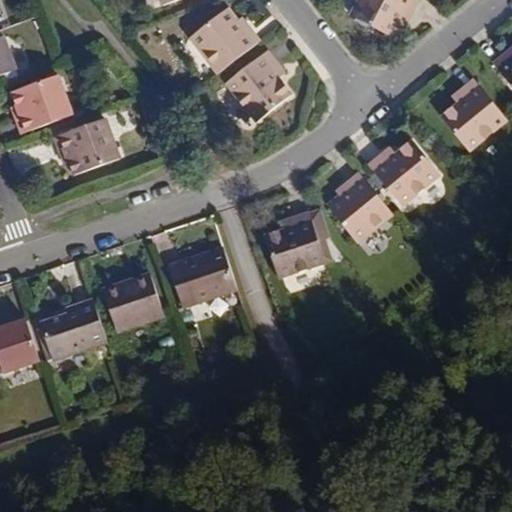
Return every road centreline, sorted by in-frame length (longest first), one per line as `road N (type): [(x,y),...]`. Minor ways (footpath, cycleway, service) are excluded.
road 1 (residential): [(27,253),(214,195),(299,157),(364,100)]
road 2 (track): [(321,511),(297,358),(260,309),(214,195)]
road 3 (residential): [(364,100),(487,0)]
road 4 (residential): [(364,100),(284,0)]
